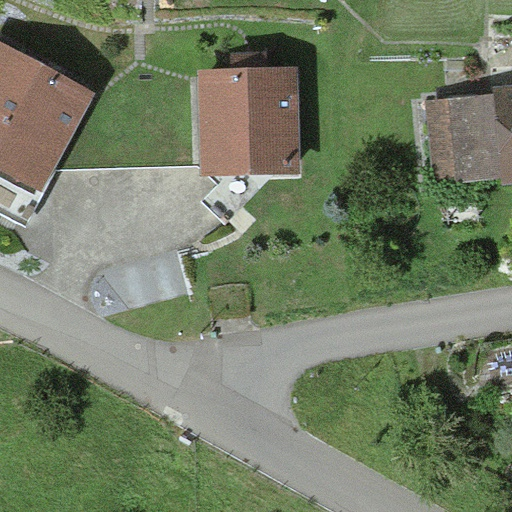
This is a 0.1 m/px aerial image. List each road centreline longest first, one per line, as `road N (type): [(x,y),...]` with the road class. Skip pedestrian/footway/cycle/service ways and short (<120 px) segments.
road 1 (residential): [(173,384),(190,358),(511,305)]
road 2 (residential): [(403,511),(173,384)]
road 3 (residential): [(173,384),(0,295)]
